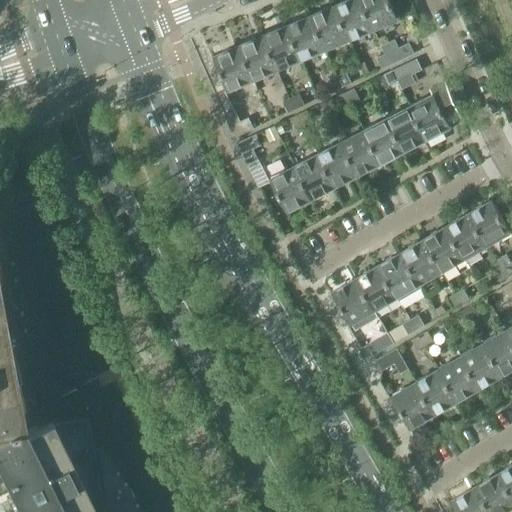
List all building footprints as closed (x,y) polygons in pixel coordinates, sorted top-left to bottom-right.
[(373,28),(361,0),(346,0),(335,5),(349,38),(373,28)] [(361,0),(373,28),(398,18),(390,0),(361,0)] [(349,38),(335,5),(311,15),(325,48),(349,38)] [(325,48),(311,15),(287,25),(301,58),(325,48)] [(301,58),(287,25),(263,35),(277,68),(301,58)] [(277,68),(263,35),(239,45),(253,78),(277,68)] [(381,45),(384,53),(390,64),(414,52),(409,42),(407,43),(404,36),(395,40),(395,38),(381,45)] [(253,78),(239,45),(215,55),(228,88),(253,78)] [(390,64),(384,53),(376,57),(382,68),(390,64)] [(422,68),(417,58),(392,69),(398,80),(401,88),(416,81),(412,73),(422,68)] [(398,80),(392,69),(384,73),(390,84),(398,80)] [(346,71),(338,75),(343,86),(351,82),(346,71)] [(343,86),(338,75),(329,79),(335,90),(343,86)] [(434,93),(450,122),(462,116),(446,80),(430,88),(433,94),(434,93)] [(346,91),(351,102),(359,98),(354,87),(346,91)] [(351,102),(346,91),(339,94),(344,105),(351,102)] [(299,93),(290,97),(296,108),(304,103),(299,93)] [(433,94),(410,105),(427,137),(451,125),(450,122),(434,93),(433,94)] [(296,108),(290,97),(283,101),(288,111),(296,108)] [(427,137),(410,105),(388,117),(404,149),(427,137)] [(235,109),(225,114),(235,136),(254,127),(249,116),(241,120),(235,109)] [(312,120),(307,109),(298,113),(303,124),(312,120)] [(303,124),(298,113),(290,117),(295,128),(303,124)] [(404,149),(388,117),(365,129),(381,161),(404,149)] [(285,132),(282,125),(277,127),(280,134),(285,132)] [(381,161),(365,129),(341,141),(358,173),(381,161)] [(262,144),(256,133),(237,142),(248,163),(258,158),(254,148),(262,144)] [(341,141),(318,153),(335,185),(358,173),(341,141)] [(318,153),(295,165),(312,197),(335,185),(318,153)] [(312,197),(295,165),(272,178),(288,210),(312,197)] [(469,213),(487,244),(510,231),(492,199),(469,213)] [(469,213),(447,225),(465,257),(487,244),(469,213)] [(447,225),(424,239),(442,270),(465,257),(447,225)] [(424,239),(401,251),(419,283),(442,270),(424,239)] [(419,283),(401,251),(379,265),(397,296),(419,283)] [(495,259),(500,267),(506,277),(511,273),(511,259),(510,260),(506,253),(495,259)] [(379,265),(356,278),(374,309),(397,296),(379,265)] [(506,277),(500,267),(492,271),(498,282),(506,277)] [(374,309),(356,278),(333,291),(351,322),(374,309)] [(511,286),(509,282),(501,287),(507,298),(511,294),(511,286)] [(463,288),(455,293),(461,303),(469,298),(463,288)] [(461,303),(455,293),(447,298),(453,308),(461,303)] [(0,471),(1,474),(2,473),(5,479),(4,479),(6,484),(7,483),(9,488),(9,489),(10,492),(18,489),(25,504),(18,507),(20,511),(104,511),(101,493),(93,450),(93,449),(88,418),(52,424),(51,418),(36,426),(26,431),(22,422),(20,423),(18,419),(22,418),(16,385),(0,300),(0,471)] [(478,315),(472,304),(464,308),(470,319),(478,315)] [(470,319),(464,308),(456,313),(462,324),(470,319)] [(411,319),(417,329),(424,325),(418,315),(411,319)] [(417,329),(411,319),(402,324),(408,334),(417,329)] [(373,354),(394,342),(382,321),(373,326),(379,337),(367,344),(373,354)] [(511,338),(506,329),(484,342),(502,373),(511,367),(511,338)] [(427,330),(419,334),(426,345),(433,340),(427,330)] [(426,345),(419,334),(411,339),(417,350),(426,345)] [(484,342),(461,355),(479,386),(502,373),(484,342)] [(409,369),(397,348),(376,359),(382,370),(394,363),(400,374),(409,369)] [(461,355),(439,368),(457,399),(479,386),(461,355)] [(457,399),(439,368),(416,381),(434,412),(457,399)] [(434,412),(416,381),(392,395),(411,426),(434,412)] [(511,464),(498,472),(511,496),(511,464)] [(500,511),(511,505),(511,496),(498,472),(475,485),(490,511),(500,511)] [(490,511),(475,485),(454,498),(461,511),(490,511)]
